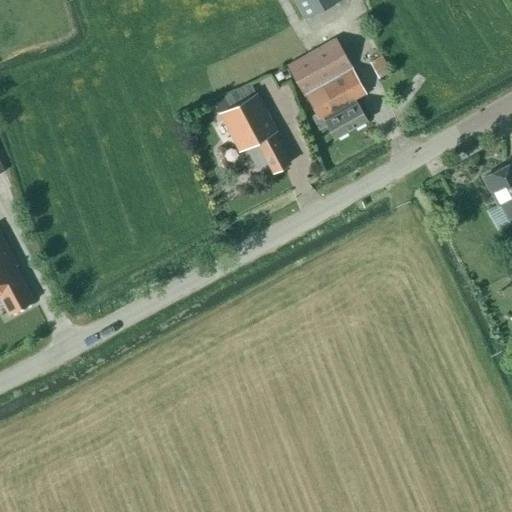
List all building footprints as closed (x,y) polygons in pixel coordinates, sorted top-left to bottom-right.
[(290,0),(303,20),(337,0),(290,0)] [(333,39),(286,66),(314,114),(310,116),(318,130),(326,125),(334,139),(366,121),(356,103),(353,99),(365,93),(333,39)] [(378,78),(389,71),(382,56),(369,63),(378,78)] [(247,81),(211,100),(218,113),(239,152),(245,148),(256,168),(266,162),(272,172),(290,163),(274,132),(277,131),(256,93),(254,94),(247,81)] [(511,161),(505,165),(483,177),(498,205),(486,211),(497,232),(511,224),(508,218),(511,215),(511,161)] [(0,299),(8,315),(33,301),(14,267),(16,265),(0,235),(0,299)]
